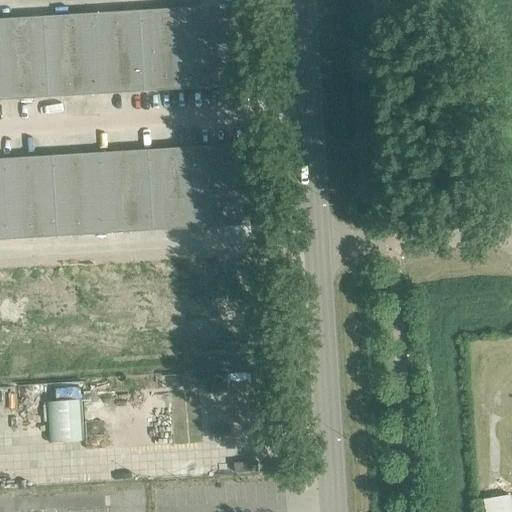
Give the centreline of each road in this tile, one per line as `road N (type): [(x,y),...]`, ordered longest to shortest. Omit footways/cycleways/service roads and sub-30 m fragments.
road 1 (tertiary): [(333,511),(317,242)]
road 2 (tertiary): [(317,242),(301,0)]
road 3 (unclassified): [(317,242),(511,230)]
road 4 (unknown): [(511,349),(491,359),(484,377),(479,441),(491,468)]
